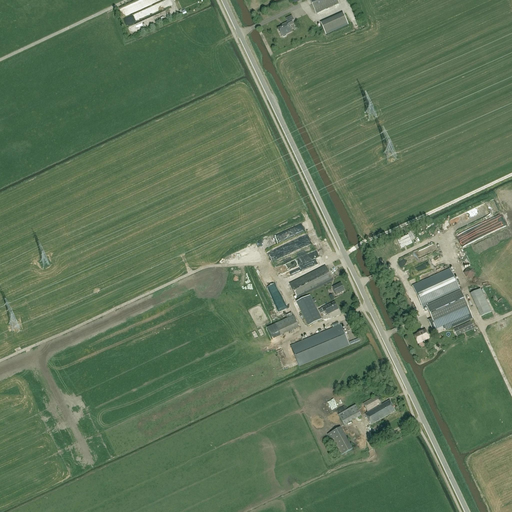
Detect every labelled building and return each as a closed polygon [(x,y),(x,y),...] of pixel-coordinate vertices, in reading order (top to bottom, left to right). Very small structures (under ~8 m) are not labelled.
[(337,0),(309,0),(316,13),(338,3),(337,0)] [(129,7),(119,10),(122,18),(132,15),(129,7)] [(125,21),(131,34),(145,28),(144,26),(148,24),(146,20),(149,19),(146,12),(125,21)] [(326,35),(348,25),(343,14),(321,24),(326,35)] [(278,30),(281,37),(282,36),(283,37),(286,36),(286,35),(286,34),(292,31),(289,26),(293,24),(292,21),(294,20),(292,16),(286,19),(288,23),(284,25),(284,26),(278,30)] [(305,222),(301,224),(305,232),(309,230),(305,222)] [(290,253),(316,243),(313,234),(290,242),(292,247),(279,252),(280,255),(285,253),(284,253),(286,252),(288,255),(291,254),(290,253)] [(408,235),(397,240),(401,248),(412,243),(408,235)] [(312,255),(289,262),(291,268),(314,260),(312,255)] [(278,274),(290,269),(288,263),(275,269),(278,274)] [(326,268),(290,286),(296,297),(297,299),(322,286),(333,280),(332,279),(326,268)] [(427,307),(432,319),(428,320),(434,333),(445,328),(445,330),(472,318),(466,304),(460,292),(450,269),(413,286),(423,309),(427,307)] [(344,291),(341,284),(332,288),(336,295),(344,291)] [(491,313),(480,290),(471,294),(482,317),(491,313)] [(334,302),(322,309),(324,312),(325,312),(327,315),(333,312),(338,310),(334,302)] [(303,314),(310,327),(314,325),(308,312),(303,314)] [(293,315),(267,328),(272,339),(299,327),(293,315)] [(299,366),(349,345),(341,325),(339,326),(338,322),(332,325),(334,328),(290,346),(299,366)] [(467,324),(454,330),(456,337),(470,331),(467,324)] [(418,344),(429,339),(425,330),(419,333),(420,334),(414,336),(418,344)] [(370,425),(395,412),(389,401),(381,405),(377,396),(363,404),(367,412),(379,405),(379,406),(365,414),(370,425)] [(356,407),(338,416),(343,426),(361,417),(356,407)] [(353,452),(342,429),(328,436),(339,459),(353,452)]
